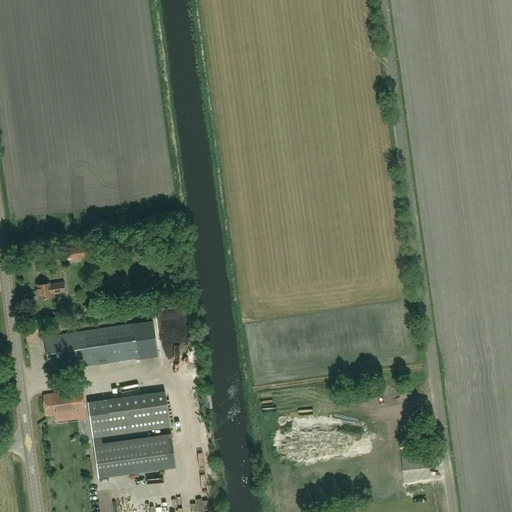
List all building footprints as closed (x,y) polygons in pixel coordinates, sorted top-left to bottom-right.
[(66,248),(68,261),(88,258),(86,245),(66,248)] [(49,282),(36,284),(37,290),(35,291),(36,298),(38,298),(38,299),(54,297),(54,293),(65,292),(64,282),(50,283),(49,282)] [(153,320),(133,323),(138,357),(158,354),(153,320)] [(43,337),(49,371),(138,357),(133,323),(43,337)] [(182,336),(183,342),(190,340),(189,334),(182,336)] [(43,395),(46,415),(85,409),(82,390),(43,395)] [(87,402),(93,438),(101,437),(170,427),(165,391),(87,402)] [(176,467),(171,437),(103,446),(102,443),(101,437),(93,438),(98,477),(176,467)]
